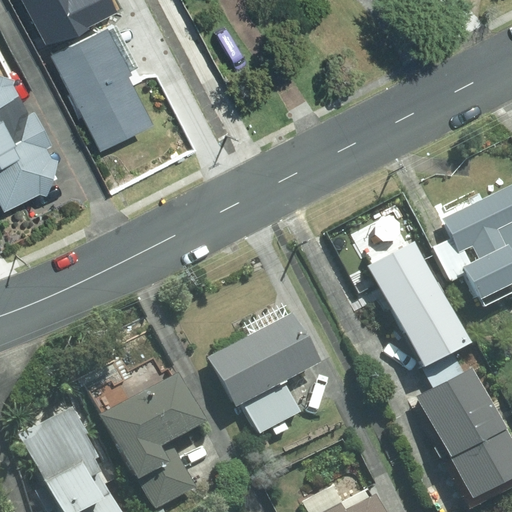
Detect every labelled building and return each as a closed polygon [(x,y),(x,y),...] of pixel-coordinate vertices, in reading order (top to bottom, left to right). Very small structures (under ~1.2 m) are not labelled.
[(18,0),(45,48),(113,11),(107,0),(18,0)] [(105,33),(54,57),(95,142),(143,120),(119,71),(123,70),(105,33)] [(49,153),(43,151),(38,142),(44,139),(27,106),(21,110),(5,79),(7,72),(0,70),(0,203),(32,187),(38,189),(49,153)] [(511,182),(440,218),(450,239),(430,249),(446,282),(460,275),(473,301),(511,281),(511,272),(503,255),(511,250),(511,182)] [(411,243),(363,268),(416,369),(463,345),(411,243)] [(288,315),(204,359),(230,407),(239,403),(254,432),(294,411),(279,382),(314,363),(288,315)] [(511,475),(511,454),(468,370),(410,399),(464,501),(511,475)] [(175,374),(96,417),(131,481),(134,479),(149,508),(190,486),(166,440),(200,422),(175,374)] [(67,409),(15,436),(54,511),(116,511),(76,436),(80,434),(67,409)] [(378,511),(371,497),(365,499),(361,491),(332,506),(323,489),(297,503),(301,511),(378,511)]
